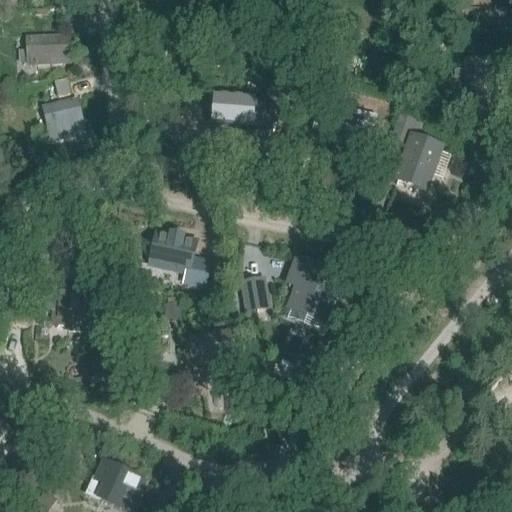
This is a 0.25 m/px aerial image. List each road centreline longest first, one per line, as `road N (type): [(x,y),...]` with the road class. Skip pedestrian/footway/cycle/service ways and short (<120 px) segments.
road 1 (residential): [(111,184),(439,246)]
road 2 (residential): [(439,246),(223,482)]
road 3 (residential): [(359,471),(504,270)]
road 4 (residential): [(0,380),(223,482)]
road 5 (residential): [(111,184),(94,0)]
road 6 (residential): [(359,471),(267,471),(223,482)]
road 7 (residential): [(359,471),(415,455),(476,417)]
